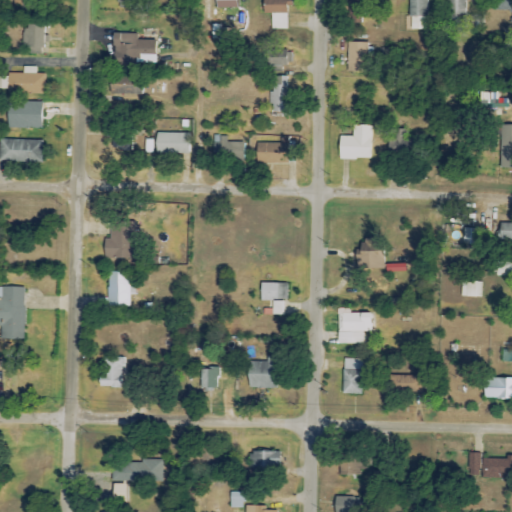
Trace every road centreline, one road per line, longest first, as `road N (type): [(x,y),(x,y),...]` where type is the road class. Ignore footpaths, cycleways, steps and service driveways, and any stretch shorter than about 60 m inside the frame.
road 1 (residential): [(511,426),(0,410)]
road 2 (residential): [(306,511),(320,0)]
road 3 (residential): [(511,199),(0,188)]
road 4 (residential): [(77,511),(84,0)]
